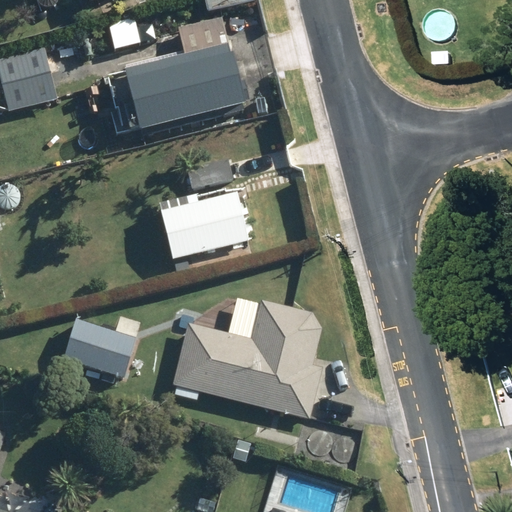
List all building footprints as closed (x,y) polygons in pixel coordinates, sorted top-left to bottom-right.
[(82,0),(90,16),(121,0),(82,0)] [(252,0),(219,0),(224,17),(255,8),(252,0)] [(141,143),(243,116),(219,25),(176,37),(185,70),(107,90),(115,120),(122,118),(129,143),(140,140),(141,143)] [(191,195),(233,187),(229,168),(188,176),(191,195)] [(189,266),(249,251),(237,205),(178,221),(189,266)] [(310,427),(323,376),(312,374),(321,339),(311,323),(263,311),(254,348),(189,331),(173,393),(177,394),(176,401),(197,406),(198,400),(310,427)] [(138,344),(76,325),(63,369),(124,387),(138,344)] [(23,446),(0,438),(0,481),(11,485),(23,446)]
